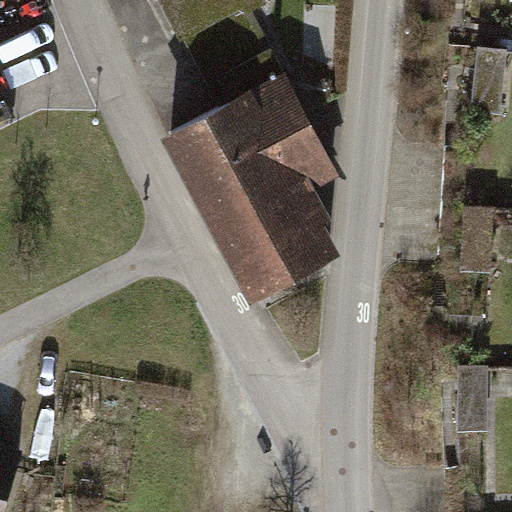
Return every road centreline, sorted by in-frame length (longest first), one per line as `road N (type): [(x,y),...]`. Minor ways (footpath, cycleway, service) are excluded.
road 1 (residential): [(86,0),(111,70),(193,231),(326,453)]
road 2 (residential): [(394,0),(351,397),(326,453)]
